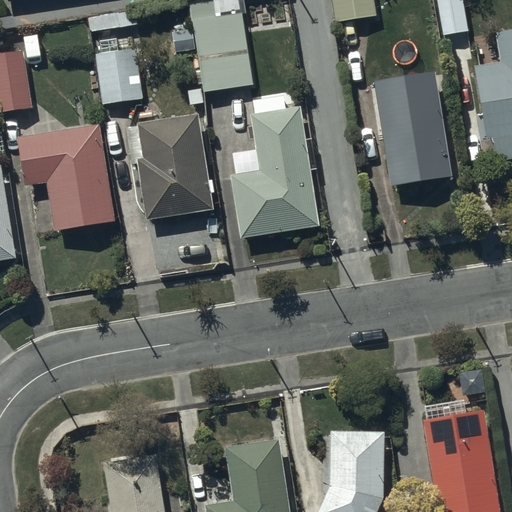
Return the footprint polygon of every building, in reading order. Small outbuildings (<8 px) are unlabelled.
[(254,79),(243,8),(241,0),(191,0),(204,86),(254,79)] [(375,0),(333,0),(336,18),(377,11),(375,0)] [(438,0),(444,32),(469,28),(464,0),(438,0)] [(494,132),(498,156),(511,153),(511,25),(498,28),(502,57),(476,61),(488,133),(494,132)] [(138,44),(96,49),(102,102),(145,96),(138,44)] [(19,49),(0,52),(0,110),(28,106),(19,49)] [(375,76),(392,181),(453,171),(437,66),(375,76)] [(233,155),(244,223),(316,211),(296,89),(249,96),(258,151),(233,155)] [(133,139),(145,200),(208,189),(191,95),(139,105),(145,137),(133,139)] [(11,112),(21,165),(43,161),(52,208),(110,197),(92,98),(11,112)] [(0,236),(11,235),(0,165),(0,236)] [(486,390),(424,401),(443,506),(505,495),(486,390)] [(332,479),(324,504),(347,511),(372,511),(384,479),(384,413),(333,413),(332,479)] [(211,488),(213,511),(293,511),(282,426),(234,433),(241,484),(211,488)] [(110,499),(104,511),(164,511),(169,500),(157,436),(101,446),(110,499)]
